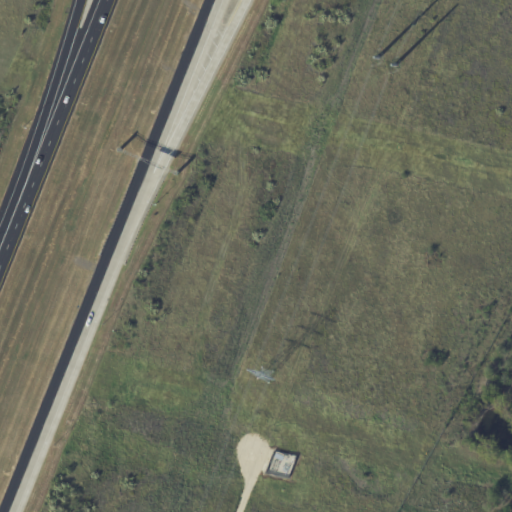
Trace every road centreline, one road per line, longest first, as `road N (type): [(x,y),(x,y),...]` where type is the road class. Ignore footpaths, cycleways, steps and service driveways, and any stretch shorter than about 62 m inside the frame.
road 1 (motorway): [(10,511),(144,184)]
road 2 (motorway): [(103,0),(0,254)]
road 3 (motorway): [(81,0),(4,244)]
road 4 (motorway): [(144,184),(245,0)]
road 5 (motorway): [(144,184),(217,0)]
